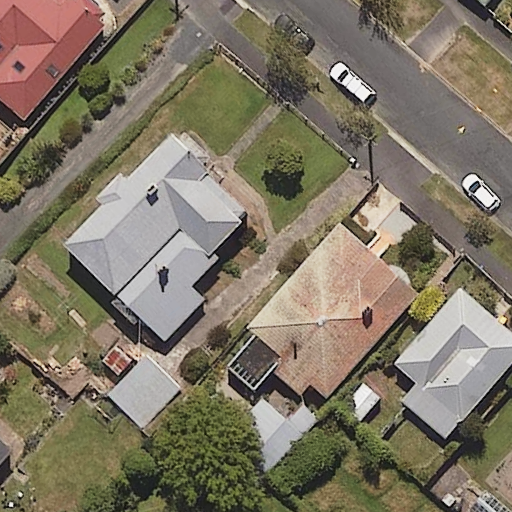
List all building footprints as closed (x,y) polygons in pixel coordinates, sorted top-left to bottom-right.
[(81,0),(0,0),(0,91),(28,116),(109,25),(81,0)] [(202,299),(192,290),(218,262),(208,253),(245,213),(200,172),(210,162),(173,127),(61,248),(163,342),(202,299)] [(415,293),(336,224),(244,331),(251,336),(225,367),(252,390),(270,369),(300,394),(308,384),(324,398),(415,293)] [(511,360),(511,336),(459,289),(392,364),(412,381),(397,398),(443,438),(511,360)] [(179,386),(145,355),(108,396),(142,427),(179,386)] [(0,377),(5,372),(0,367),(0,466),(15,450),(0,435),(0,377)] [(511,511),(511,500),(484,475),(454,507),(459,511),(511,511)]
